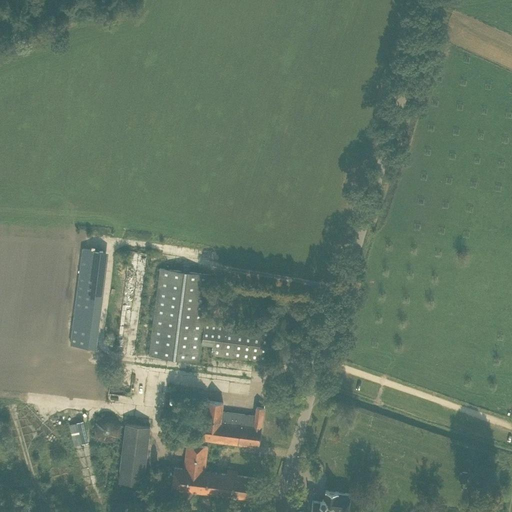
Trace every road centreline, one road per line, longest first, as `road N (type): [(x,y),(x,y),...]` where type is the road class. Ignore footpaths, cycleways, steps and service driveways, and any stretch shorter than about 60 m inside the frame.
road 1 (unclassified): [(274,511),(431,0)]
road 2 (track): [(511,425),(321,358)]
